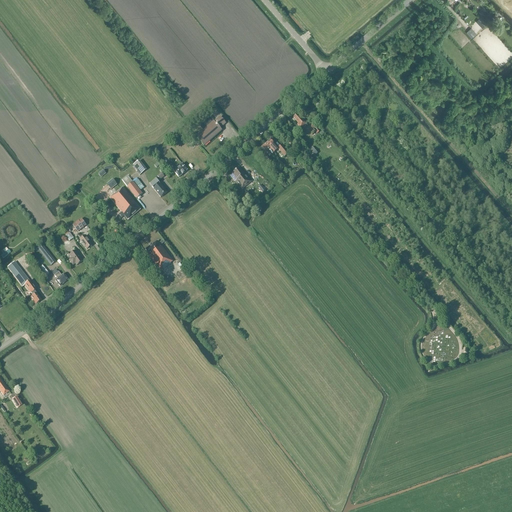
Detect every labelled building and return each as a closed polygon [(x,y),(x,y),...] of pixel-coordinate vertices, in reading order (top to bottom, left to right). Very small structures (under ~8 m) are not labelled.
[(482,29),(486,24),(480,17),(475,22),(482,29)] [(213,120),(207,112),(205,114),(211,122),(213,120)] [(297,125),(301,128),(303,127),(304,128),(307,125),(306,124),(306,123),(302,118),(301,119),(297,115),(294,118),(298,124),(297,125)] [(203,130),(195,137),(204,146),(222,131),(220,129),(226,124),(220,117),(214,122),(213,121),(212,123),(209,119),(200,127),(203,130)] [(313,129),(315,127),(312,124),(307,129),(309,132),(310,132),(313,129)] [(274,153),(277,150),(275,148),(276,147),(275,146),(275,145),(270,140),(266,144),(270,149),(274,153)] [(266,153),(270,157),(274,153),(270,149),(266,144),(261,147),(266,153)] [(282,145),(278,149),(285,157),(289,154),(282,145)] [(314,156),(317,154),(312,147),(308,151),(310,154),(311,153),(314,156)] [(269,164),(272,162),(267,155),(264,158),(269,164)] [(139,161),(133,166),(140,175),(146,170),(139,161)] [(179,178),(188,171),(182,164),(178,167),(177,166),(175,168),(172,164),(169,166),(179,178)] [(242,190),(252,182),(245,174),(244,174),(240,168),(233,174),(237,180),(235,182),(242,190)] [(153,189),(160,198),(167,193),(163,187),(160,184),(158,182),(160,180),(164,177),(163,176),(161,173),(155,179),(156,179),(149,184),(153,189)] [(113,180),(107,184),(111,190),(117,185),(113,180)] [(137,199),(142,194),(133,183),(127,187),(137,199)] [(266,191),(261,185),(258,187),(263,194),(266,191)] [(128,220),(141,210),(123,188),(110,198),(122,213),(119,215),(122,218),(124,216),(128,220)] [(78,232),(86,226),(81,219),(73,226),(78,232)] [(74,238),(70,233),(69,234),(68,233),(65,235),(66,236),(70,242),(74,238)] [(80,240),(87,249),(92,245),(89,242),(90,241),(86,236),(80,240)] [(158,241),(146,250),(147,251),(146,252),(161,271),(170,264),(173,261),(161,245),(164,243),(163,240),(159,243),(158,241)] [(51,266),(55,262),(43,246),(38,250),(51,266)] [(30,260),(33,258),(31,255),(34,253),(32,250),(26,255),(30,260)] [(69,261),(73,266),(75,264),(77,266),(83,261),(76,252),(70,256),(72,259),(69,261)] [(24,285),(29,282),(29,281),(15,262),(7,268),(22,287),(24,285)] [(45,277),(49,274),(41,266),(38,269),(45,277)] [(58,272),(54,276),(57,279),(55,281),(60,287),(68,280),(63,274),(61,276),(58,272)] [(29,282),(24,285),(33,296),(30,298),(33,302),(33,301),(36,305),(41,301),(38,298),(39,297),(36,294),(34,292),(36,290),(29,282)] [(0,391),(3,396),(9,392),(6,388),(0,379),(0,391)] [(11,401),(14,407),(20,404),(16,398),(11,401)]
